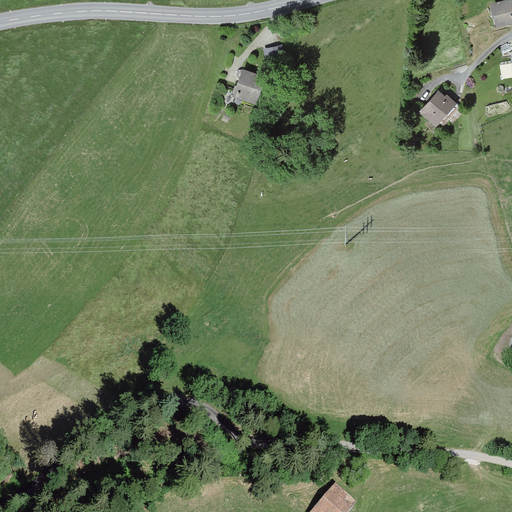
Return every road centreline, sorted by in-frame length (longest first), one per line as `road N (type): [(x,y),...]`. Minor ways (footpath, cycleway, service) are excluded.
road 1 (track): [(511,464),(328,444),(202,396),(170,393),(103,425),(36,490),(0,509)]
road 2 (tertiary): [(0,23),(106,11),(236,16),(311,0)]
